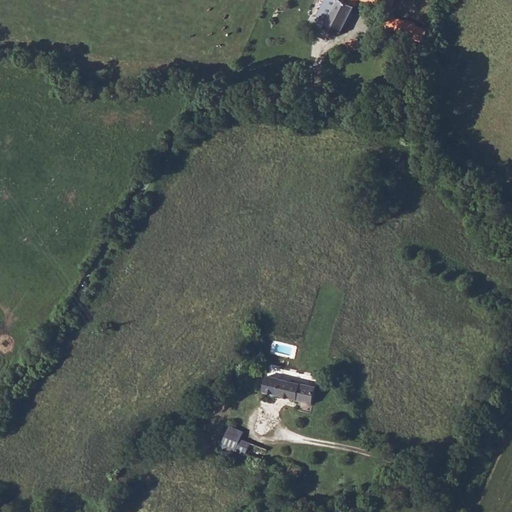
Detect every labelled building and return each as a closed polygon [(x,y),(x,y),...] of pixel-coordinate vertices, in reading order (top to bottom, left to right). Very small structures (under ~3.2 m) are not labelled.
[(323,26),(337,34),(355,8),(359,0),(360,0),(363,1),(362,0),(333,0),(338,3),(323,26)] [(388,13),(382,26),(424,43),(429,30),(388,13)] [(355,40),(342,42),(343,51),(357,49),(355,40)] [(316,389),(267,377),(263,393),(312,406),(316,389)] [(211,427),(203,448),(202,451),(218,458),(219,456),(222,449),(229,432),(211,427)] [(229,432),(222,449),(234,454),(231,461),(259,473),(269,450),(241,440),(244,434),(230,427),(229,432)] [(222,449),(219,456),(231,461),(234,454),(222,449)] [(278,458),(274,471),(295,481),(300,469),(278,458)]
